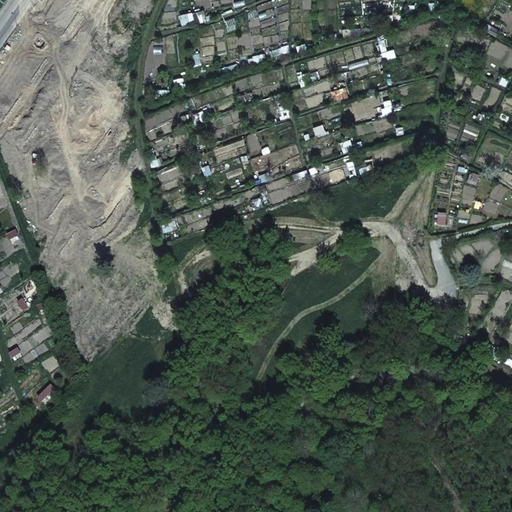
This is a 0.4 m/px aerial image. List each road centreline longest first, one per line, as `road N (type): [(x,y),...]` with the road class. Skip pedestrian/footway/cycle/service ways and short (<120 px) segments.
road 1 (track): [(433,298),(418,290),(387,226),(240,228),(182,272),(195,332),(178,370)]
road 2 (track): [(343,230),(307,254),(242,268),(188,294)]
road 3 (track): [(307,254),(286,282),(235,321),(195,332)]
